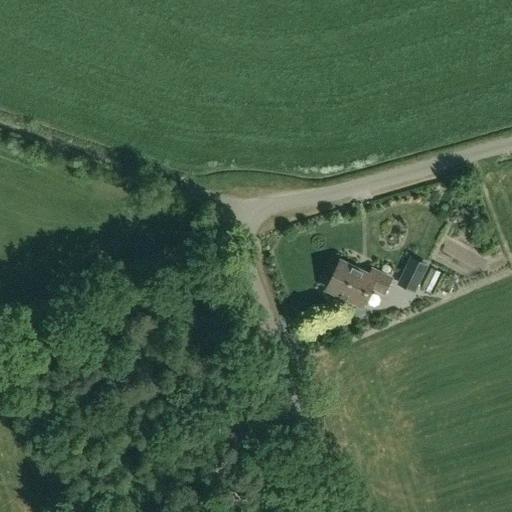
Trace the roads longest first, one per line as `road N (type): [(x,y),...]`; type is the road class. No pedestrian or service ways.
road 1 (unclassified): [(237,223),(511,143)]
road 2 (track): [(237,223),(210,244),(0,326)]
